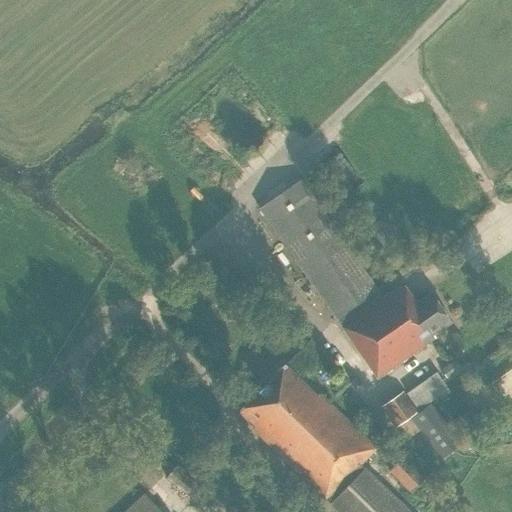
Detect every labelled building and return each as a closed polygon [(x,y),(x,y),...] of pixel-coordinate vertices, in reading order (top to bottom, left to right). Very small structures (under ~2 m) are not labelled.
[(387,108),(382,107),(378,108),(373,109),(368,112),(364,115),(360,119),(357,122),(355,126),(353,131),(352,136),(351,141),(351,147),(353,152),(355,158),(358,162),(362,167),(367,171),(372,174),(378,176),(384,177),(391,176),(396,175),(402,172),(407,169),(411,165),(415,160),(417,155),(419,150),(420,144),(419,138),(419,133),(417,128),(415,125),(412,120),(406,115),(401,112),(396,110),(391,108),(387,108)] [(340,326),(382,298),(299,180),(258,208),(340,326)] [(402,284),(389,292),(425,344),(434,338),(432,335),(450,323),(430,293),(415,303),(402,284)] [(389,292),(382,298),(340,326),(376,378),(425,344),(389,292)] [(462,370),(454,359),(440,369),(447,380),(462,370)] [(252,428),(269,445),(316,396),(285,365),(239,412),(254,427),(252,428)] [(435,372),(406,393),(417,408),(446,387),(435,372)] [(402,391),(380,406),(395,427),(400,424),(409,437),(419,430),(442,458),(460,442),(430,404),(418,414),(402,391)] [(371,452),(375,449),(319,393),(316,396),(269,445),(325,499),(360,464),(367,457),(371,462),(376,457),(371,452)] [(471,407),(452,422),(462,434),(482,419),(471,407)] [(399,438),(379,457),(391,468),(388,470),(410,493),(432,471),(422,461),(414,469),(403,457),(411,450),(399,438)] [(254,458),(245,466),(259,481),(268,472),(254,458)] [(409,511),(360,464),(325,499),(329,504),(338,511),(409,511)] [(193,483),(174,468),(166,478),(186,493),(193,483)] [(160,511),(144,494),(124,511),(160,511)]
